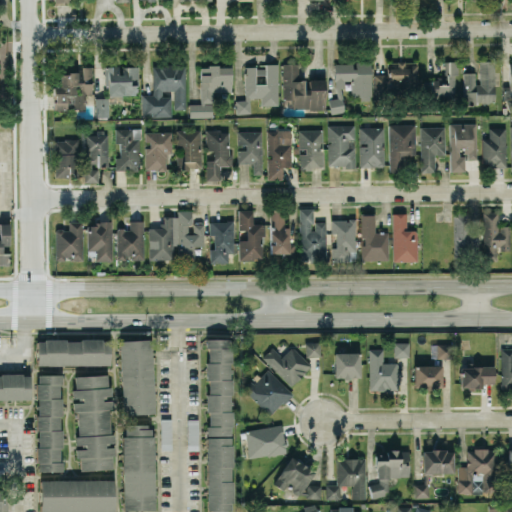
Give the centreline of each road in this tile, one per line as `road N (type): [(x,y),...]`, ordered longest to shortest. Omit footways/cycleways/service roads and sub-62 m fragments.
road 1 (secondary): [(511,283),(0,289)]
road 2 (secondary): [(26,320),(511,316)]
road 3 (residential): [(29,35),(511,26)]
road 4 (residential): [(30,198),(511,190)]
road 5 (residential): [(26,320),(28,0)]
road 6 (residential): [(323,421),(511,418)]
